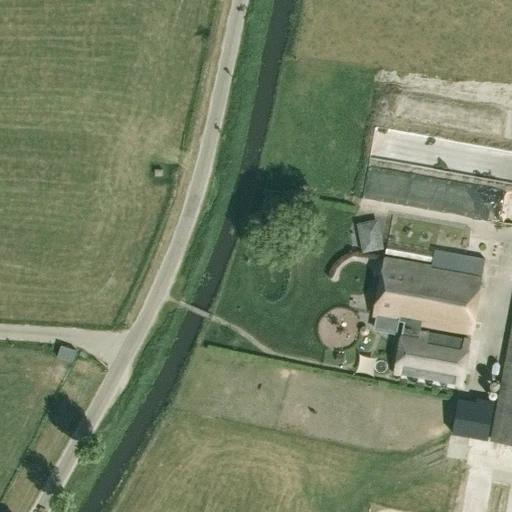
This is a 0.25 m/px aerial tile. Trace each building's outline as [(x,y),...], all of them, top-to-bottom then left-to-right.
[(404,92),(403,121),(428,122),(429,93),(404,92)] [(378,220),(358,224),(363,252),(383,248),(378,220)] [(435,249),(432,265),(384,256),(374,313),(404,319),(394,372),(461,384),(469,340),(418,330),(419,322),(471,332),(485,258),(435,249)] [(511,325),(491,440),(511,443),(511,325)] [(71,362),(75,351),(61,346),(58,357),(71,362)] [(488,439),(494,406),(458,400),(453,433),(488,439)]
